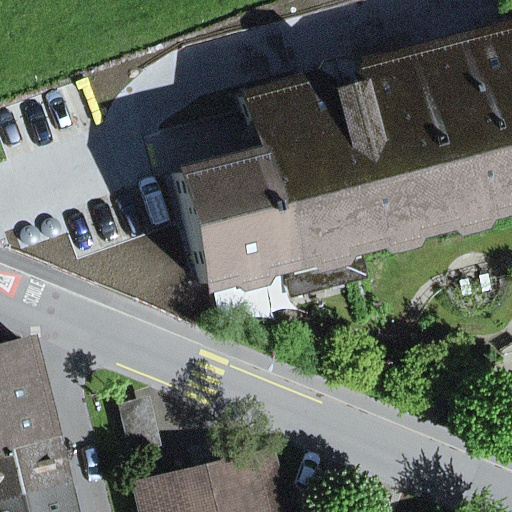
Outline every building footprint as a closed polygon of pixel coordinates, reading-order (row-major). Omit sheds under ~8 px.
[(511,26),(353,68),(346,83),(324,88),(309,80),(237,99),(243,121),(231,141),(252,154),(171,175),(200,285),(221,279),(227,268),(250,262),(261,269),(285,262),(294,294),(360,277),(352,245),(368,241),(375,229),(397,224),(408,230),(438,222),(444,211),(467,205),(478,212),(508,204),(511,196),(511,26)] [(324,88),(346,83),(353,68),(339,60),(319,66),(309,80),(324,88)] [(450,233),(472,227),(478,212),(467,205),(444,211),(438,222),(450,233)] [(380,251),(403,246),(408,230),(397,224),(375,229),(368,241),(380,251)] [(235,289),(254,284),(261,269),(250,262),(227,268),(221,279),(235,289)] [(0,346),(0,446),(45,436),(22,341),(0,346)] [(127,455),(159,447),(146,398),(115,406),(127,455)] [(0,446),(0,501),(57,489),(45,436),(0,446)] [(274,511),(271,495),(262,458),(168,480),(139,487),(144,511),(274,511)] [(0,501),(0,511),(62,511),(57,489),(0,501)]
